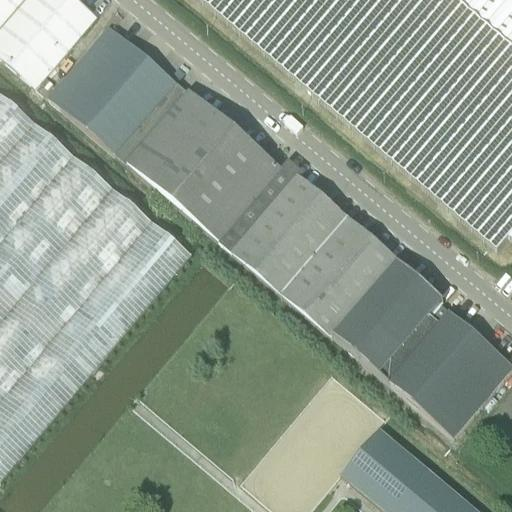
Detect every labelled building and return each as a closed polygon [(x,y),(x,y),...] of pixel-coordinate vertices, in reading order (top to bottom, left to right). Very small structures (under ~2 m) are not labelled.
[(72,0),(0,0),(0,64),(35,94),(97,20),(72,0)] [(511,71),(427,0),(194,0),(496,255),(508,241),(511,245),(511,71)] [(511,0),(427,0),(511,71),(511,0)] [(115,160),(176,88),(108,31),(48,104),(115,160)] [(332,342),(395,266),(371,246),(373,244),(359,231),(354,237),(176,88),(115,160),(332,342)] [(0,487),(192,261),(0,100),(0,487)] [(395,266),(332,342),(454,444),(511,374),(511,369),(440,310),(443,306),(395,266)] [(340,479),(379,511),(471,511),(378,433),(340,479)]
